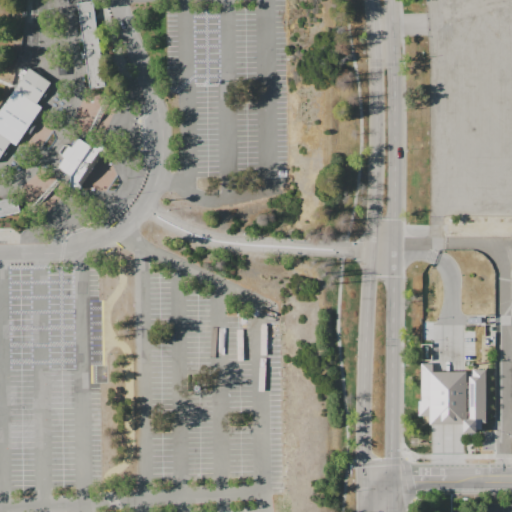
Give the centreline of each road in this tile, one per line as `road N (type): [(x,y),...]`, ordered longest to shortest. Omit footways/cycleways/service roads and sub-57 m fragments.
road 1 (tertiary): [(370,0),(376,118),(362,478)]
road 2 (tertiary): [(389,478),(389,0)]
road 3 (residential): [(115,0),(160,123),(150,191),(128,221),(92,244),(0,252)]
road 4 (residential): [(142,204),(219,239),(392,246)]
